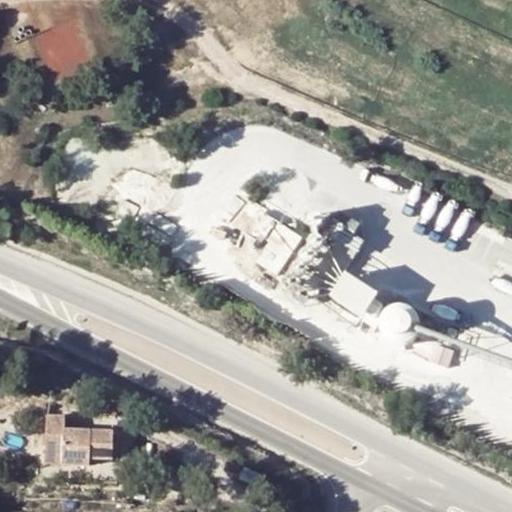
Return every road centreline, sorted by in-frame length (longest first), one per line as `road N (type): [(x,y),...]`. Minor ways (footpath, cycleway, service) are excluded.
road 1 (tertiary): [(421,464),(155,330),(0,265)]
road 2 (tertiary): [(0,296),(374,487)]
